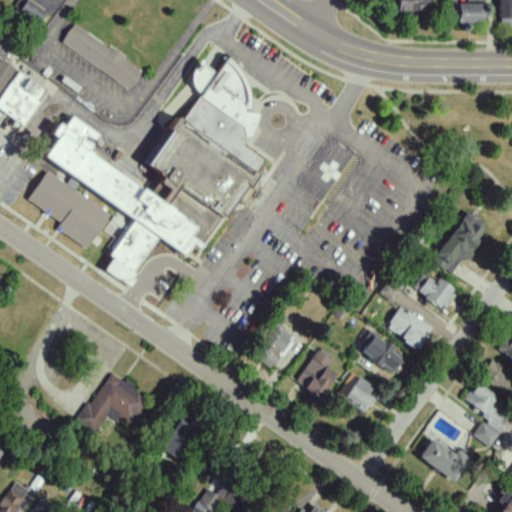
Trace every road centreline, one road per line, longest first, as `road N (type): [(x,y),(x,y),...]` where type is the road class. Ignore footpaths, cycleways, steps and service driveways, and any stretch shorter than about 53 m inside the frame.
road 1 (residential): [(405,511),(0,227)]
road 2 (residential): [(361,480),(511,268)]
road 3 (secondary): [(511,63),(383,59),(340,46),(281,11)]
